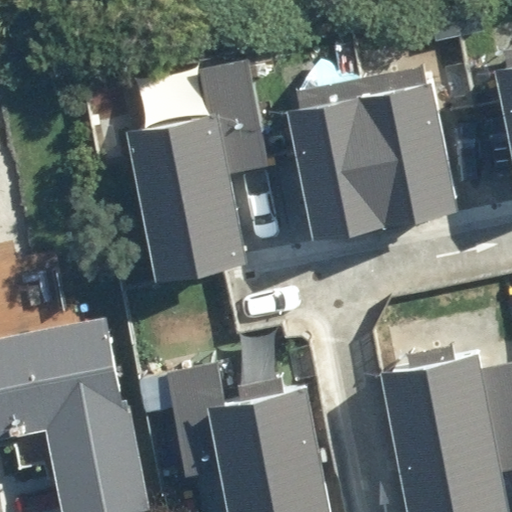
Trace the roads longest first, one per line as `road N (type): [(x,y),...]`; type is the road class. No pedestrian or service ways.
road 1 (residential): [(390,511),(336,269)]
road 2 (residential): [(336,269),(511,235)]
